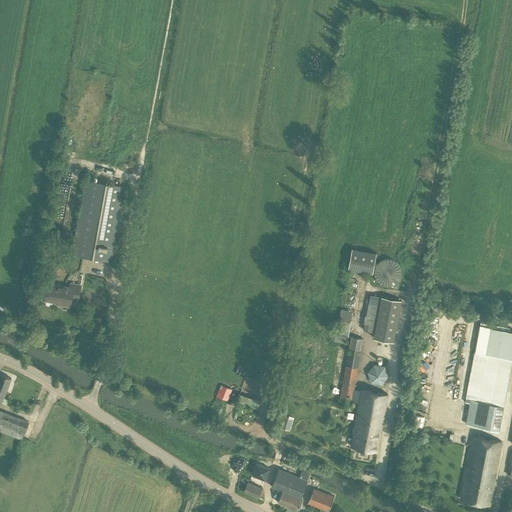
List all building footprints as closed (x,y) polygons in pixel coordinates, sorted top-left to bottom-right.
[(72,254),(113,261),(127,186),(86,179),(72,254)] [(348,268),(372,272),(376,252),(352,248),(348,268)] [(403,273),(402,270),(402,267),(400,265),(398,263),(396,261),(394,260),(391,259),(389,258),(386,259),(383,259),(380,261),(378,262),(376,264),(375,267),(374,270),(374,272),(374,275),(375,278),(376,280),(377,282),(379,284),(382,286),(384,287),(388,287),(390,287),(393,286),(396,285),(398,283),(400,282),(401,279),(402,276),(403,273)] [(78,298),(81,285),(71,283),(70,287),(48,283),(45,299),(62,302),(61,304),(70,306),(71,297),(78,298)] [(374,337),(393,341),(401,300),(382,296),(374,337)] [(334,340),(344,342),(345,342),(346,335),(348,335),(351,321),(338,319),(334,340)] [(482,386),(474,385),(472,392),(465,391),(463,401),(470,402),(466,423),(499,430),(511,359),(511,330),(493,327),(482,386)] [(339,404),(344,405),(351,406),(352,400),(359,402),(351,446),(377,450),(388,393),(362,389),(362,390),(354,389),(358,367),(363,338),(351,336),(339,404)] [(374,364),(368,372),(371,382),(381,384),(387,376),(384,366),(374,364)] [(0,374),(0,399),(2,401),(11,378),(0,374)] [(227,399),(231,389),(221,385),(217,396),(227,399)] [(238,400),(259,407),(262,399),(241,392),(238,400)] [(0,429),(22,438),(29,421),(0,409),(0,429)] [(394,420),(400,421),(404,422),(405,414),(401,413),(396,412),(394,420)] [(461,499),(490,504),(502,441),(473,436),(461,499)] [(257,462),(252,474),(266,480),(271,468),(257,462)] [(287,507),(297,511),(302,498),(300,497),(307,479),(309,474),(301,470),(299,476),(279,468),(271,486),(282,490),(278,502),(287,505),(287,507)] [(243,491),(258,498),(262,488),(248,481),(243,491)] [(308,503),(328,511),(334,496),(314,488),(308,503)]
